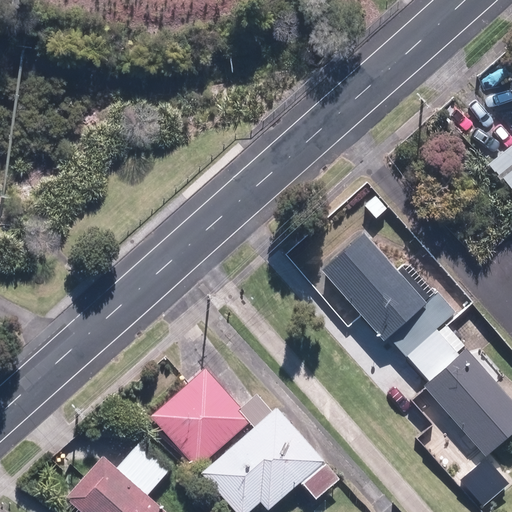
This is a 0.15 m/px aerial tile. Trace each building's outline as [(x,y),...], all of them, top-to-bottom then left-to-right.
[(511,147),(497,159),(511,177),(511,147)] [(424,303),(363,235),(322,271),(385,340),(389,337),(407,357),(437,330),(456,313),(437,292),(436,293),(424,303)] [(407,357),(431,384),(461,356),(437,330),(407,357)] [(431,384),(425,389),(485,456),(511,431),(511,399),(468,350),(461,356),(431,384)] [(152,415),(197,467),(249,421),(205,370),(152,415)] [(275,409),(203,472),(237,511),(241,511),(262,495),(273,507),(323,464),(275,409)] [(170,511),(103,453),(69,492),(91,511),(170,511)]
